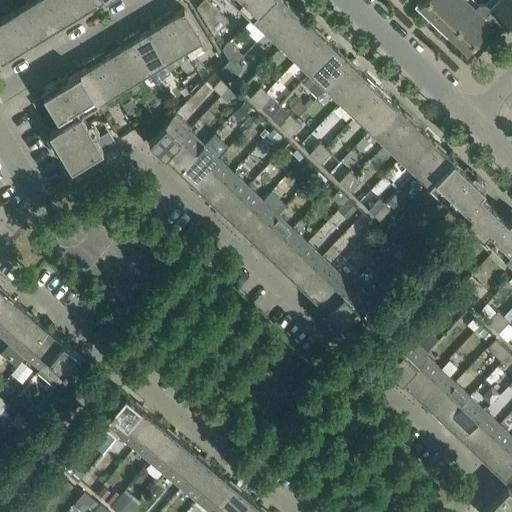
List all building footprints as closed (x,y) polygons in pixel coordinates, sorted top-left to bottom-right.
[(52,28),(35,0),(29,0),(16,8),(35,39),(52,28)] [(70,18),(58,0),(35,0),(52,28),(70,18)] [(87,7),(82,0),(58,0),(70,18),(87,7)] [(228,19),(207,0),(200,0),(196,5),(214,34),(228,19)] [(234,0),(236,1),(251,16),(266,0),(234,0)] [(266,30),(291,4),(286,0),(266,0),(251,16),(266,30)] [(466,0),(418,0),(444,24),(466,0)] [(501,29),(469,0),(466,0),(444,24),(476,55),(501,29)] [(511,25),(511,0),(493,0),(490,4),(511,25)] [(281,44),(305,18),(291,4),(266,30),(281,44)] [(172,13),(169,9),(163,13),(184,48),(198,40),(202,48),(207,45),(184,6),(172,13)] [(35,39),(16,8),(0,17),(0,21),(17,50),(35,39)] [(184,48),(163,13),(157,17),(159,21),(148,28),(172,67),(176,65),(171,56),(184,48)] [(296,58),(320,32),(305,18),(281,44),(296,58)] [(0,59),(17,50),(0,21),(0,59)] [(172,67),(148,28),(137,35),(134,31),(128,34),(149,69),(163,61),(168,69),(172,67)] [(311,72),(335,46),(320,32),(296,58),(311,72)] [(149,69),(128,34),(122,38),(124,43),(113,49),(137,88),(141,86),(136,78),(149,69)] [(229,39),(222,46),(229,58),(220,68),(226,73),(236,61),(244,54),(229,39)] [(326,86),(350,60),(335,46),(311,72),(326,86)] [(137,88),(113,49),(102,56),(100,52),(93,56),(115,90),(128,82),(133,91),(137,88)] [(115,90),(93,56),(87,59),(90,64),(79,70),(97,101),(102,110),(106,107),(101,99),(115,90)] [(340,100),(365,74),(350,60),(326,86),(340,100)] [(242,67),(236,61),(226,73),(231,78),(242,67)] [(97,101),(79,70),(63,80),(81,111),(97,101)] [(355,114),(380,88),(365,74),(340,100),(355,114)] [(220,76),(212,85),(221,93),(229,84),(220,76)] [(81,111),(63,80),(57,84),(54,79),(40,88),(61,122),(81,111)] [(255,101),(266,89),(261,84),(250,96),(255,101)] [(370,128),(394,102),(380,88),(355,114),(370,128)] [(281,103),(266,89),(255,101),(271,115),(281,103)] [(370,128),(361,138),(376,152),(385,142),(409,116),(394,102),(370,128)] [(189,127),(190,127),(192,125),(176,110),(148,139),(164,154),(189,127)] [(102,147),(81,111),(61,122),(44,132),(53,146),(57,143),(71,166),(102,147)] [(285,129),(296,117),(290,112),(279,124),(285,129)] [(400,156),(424,130),(409,116),(385,142),(400,156)] [(301,123),(296,117),(285,129),(291,134),(301,123)] [(178,168),(204,141),(190,128),(190,127),(189,127),(164,154),(178,168)] [(264,130),(259,135),(263,139),(268,134),(264,130)] [(415,170),(439,144),(424,130),(400,156),(415,170)] [(314,157),(325,145),(320,140),(309,151),(314,157)] [(193,182),(219,155),(204,141),(178,168),(193,182)] [(429,184),(454,158),(439,144),(415,170),(429,184)] [(331,151),(325,145),(314,157),(320,162),(331,151)] [(208,196),(233,169),(219,155),(193,182),(208,196)] [(474,226),(494,206),(480,193),(488,184),(476,173),(473,176),(454,158),(429,184),(474,226)] [(344,185),(355,174),(349,168),(339,180),(344,185)] [(223,210),(248,183),(233,169),(208,196),(223,210)] [(360,179),(355,174),(344,185),(350,190),(360,179)] [(238,224),(263,197),(248,183),(223,210),(238,224)] [(269,191),(263,197),(238,224),(252,238),(278,211),(284,205),(269,191)] [(374,213),(385,201),(379,196),(368,208),(374,213)] [(390,207),(385,201),(374,213),(379,218),(390,207)] [(511,214),(508,219),(494,206),(474,226),(511,262),(511,214)] [(267,252),(292,225),(278,211),(252,238),(267,252)] [(282,266),(307,239),(292,225),(267,252),(282,266)] [(297,280),(322,253),(307,239),(282,266),(297,280)] [(401,261),(410,252),(400,243),(392,252),(401,261)] [(311,294),(337,267),(322,253),(297,280),(311,294)] [(346,258),(337,267),(311,294),(326,308),(351,282),(351,281),(353,278),(360,271),(346,258)] [(471,274),(464,281),(472,288),(478,281),(471,274)] [(370,294),(353,278),(351,281),(351,282),(326,308),(347,328),(355,320),(350,315),(370,294)] [(0,319),(16,300),(0,287),(0,319)] [(453,309),(460,302),(460,301),(451,293),(444,301),(453,309)] [(0,332),(9,340),(32,313),(16,300),(0,319),(0,332)] [(492,325),(503,314),(498,309),(487,320),(492,325)] [(25,353),(47,326),(32,313),(9,340),(25,353)] [(509,319),(503,314),(492,325),(498,331),(509,319)] [(41,366),(63,340),(47,326),(25,353),(39,366),(40,365),(41,366)] [(425,352),(426,352),(428,350),(412,335),(393,355),(387,350),(380,358),(401,378),(425,352)] [(510,350),(495,336),(487,345),(502,359),(510,350)] [(78,365),(85,358),(63,340),(41,366),(40,365),(39,366),(40,366),(36,369),(54,384),(73,361),(78,365)] [(440,366),(426,352),(425,352),(401,378),(416,392),(440,366)] [(430,406),(455,380),(440,366),(416,392),(430,406)] [(445,420),(469,394),(455,380),(430,406),(445,420)] [(118,433),(141,404),(120,386),(112,395),(118,399),(99,422),(116,436),(118,433)] [(460,434),(484,408),(469,394),(445,420),(460,434)] [(133,446),(157,418),(141,404),(118,433),(133,446)] [(17,408),(9,418),(19,426),(27,416),(17,408)] [(475,448),(499,422),(484,408),(460,434),(475,448)] [(149,459),(172,431),(157,418),(133,446),(149,459)] [(489,462),(511,437),(511,434),(499,422),(475,448),(489,462)] [(164,472),(188,444),(172,431),(149,459),(164,472)] [(511,468),(511,437),(489,462),(505,476),(511,468)] [(180,485),(204,457),(188,444),(164,472),(180,485)] [(79,465),(69,457),(62,467),(71,474),(79,465)] [(196,498),(219,470),(204,457),(180,485),(196,498)] [(211,511),(235,483),(219,470),(196,498),(211,511)] [(212,511),(237,511),(250,496),(235,483),(211,511),(212,511)] [(511,511),(511,487),(508,484),(508,483),(482,510),(484,511),(511,511)] [(109,490),(103,485),(97,492),(103,497),(109,490)] [(82,491),(77,498),(87,506),(95,497),(84,489),(82,491)] [(130,511),(137,505),(121,492),(111,504),(120,511),(130,511)] [(263,511),(266,509),(250,496),(237,511),(263,511)]
